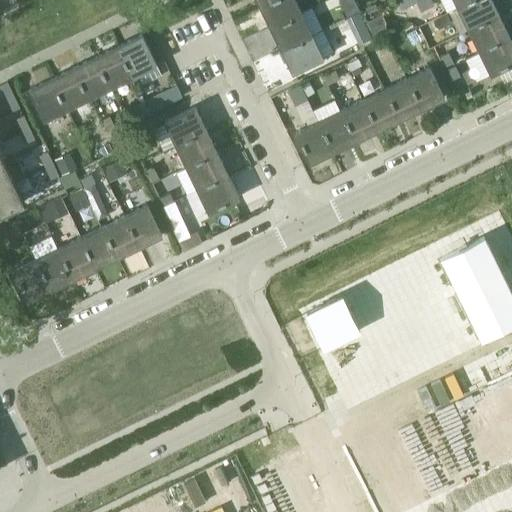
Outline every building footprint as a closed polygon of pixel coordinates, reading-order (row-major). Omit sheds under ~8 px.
[(294,0),(268,0),(259,5),(270,27),(301,12),(294,0)] [(453,0),(458,8),(474,0),(453,0)] [(491,0),(474,0),(458,8),(469,30),(499,15),(491,0)] [(351,13),(349,9),(347,5),(335,11),(339,18),(351,13)] [(344,18),(355,43),(372,35),(360,10),(344,18)] [(301,12),(270,27),(281,49),(311,34),(301,12)] [(499,15),(469,30),(480,53),(510,38),(499,15)] [(420,28),(424,37),(433,33),(429,24),(420,28)] [(407,35),(413,45),(424,38),(418,28),(407,35)] [(141,34),(118,45),(132,76),(156,64),(151,54),(141,34)] [(311,34),(281,49),(292,72),(322,57),(311,34)] [(511,41),(510,38),(480,53),(490,74),(511,63),(511,41)] [(384,39),(372,44),(375,51),(387,46),(384,39)] [(118,45),(95,56),(110,87),(132,76),(118,45)] [(158,51),(151,54),(156,64),(162,61),(158,51)] [(456,64),(449,51),(442,55),(449,68),(456,64)] [(95,56),(74,67),(88,97),(110,87),(95,56)] [(358,57),(346,63),(350,70),(361,64),(358,57)] [(311,63),(314,69),(321,65),(318,59),(311,63)] [(466,59),(456,64),(449,68),(453,78),(461,74),(471,69),(466,59)] [(429,66),(405,78),(420,108),(444,97),(429,66)] [(74,67),(51,78),(65,108),(88,97),(74,67)] [(51,78),(29,89),(44,119),(65,108),(51,78)] [(405,78),(383,88),(398,119),(420,108),(405,78)] [(145,97),(152,111),(184,94),(176,79),(145,97)] [(308,81),(301,84),(307,95),(314,92),(308,81)] [(383,88),(362,99),(377,129),(398,119),(383,88)] [(19,107),(13,95),(6,99),(12,110),(19,107)] [(362,99),(340,110),(354,140),(377,129),(362,99)] [(194,107),(164,121),(175,144),(206,130),(194,107)] [(340,110),(318,120),(333,151),(354,140),(340,110)] [(23,115),(16,118),(21,130),(29,127),(23,115)] [(115,128),(111,118),(110,116),(102,119),(107,132),(115,128)] [(318,120),(295,132),(309,162),(333,151),(318,120)] [(34,138),(29,127),(21,130),(27,142),(34,138)] [(206,130),(175,144),(186,167),(217,152),(206,130)] [(126,142),(121,133),(110,138),(115,147),(126,142)] [(110,149),(106,140),(99,143),(103,152),(110,149)] [(39,155),(45,166),(52,163),(47,151),(39,155)] [(217,152),(186,167),(197,189),(227,174),(217,152)] [(106,165),(111,182),(125,177),(119,160),(106,165)] [(0,188),(14,182),(5,162),(0,164),(0,188)] [(58,174),(52,163),(45,166),(51,178),(58,174)] [(158,177),(153,165),(145,169),(150,181),(158,177)] [(65,188),(74,184),(80,181),(74,170),(60,177),(65,188)] [(79,179),(83,188),(71,193),(76,206),(112,192),(103,170),(79,179)] [(227,174),(197,189),(208,211),(238,197),(227,174)] [(0,213),(24,202),(14,182),(0,188),(0,213)] [(158,196),(162,205),(173,200),(169,190),(158,196)] [(73,224),(60,196),(45,204),(52,219),(63,214),(69,226),(73,224)] [(167,216),(178,211),(174,202),(163,207),(167,216)] [(147,204),(123,215),(138,246),(161,234),(147,204)] [(28,213),(17,218),(21,225),(31,220),(28,213)] [(123,215),(101,226),(116,256),(138,246),(123,215)] [(0,236),(4,239),(14,235),(21,231),(16,219),(8,223),(0,227),(0,236)] [(101,226),(80,236),(95,267),(116,256),(101,226)] [(80,236),(58,247),(73,277),(95,267),(80,236)] [(58,247),(36,258),(51,288),(73,277),(58,247)] [(36,258),(12,269),(27,300),(51,288),(36,258)]
